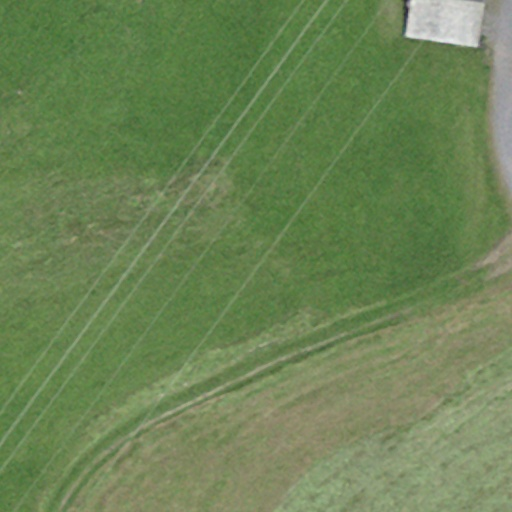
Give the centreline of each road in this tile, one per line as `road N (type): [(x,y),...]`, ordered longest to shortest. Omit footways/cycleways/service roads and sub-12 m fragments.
road 1 (track): [(511,254),(314,320),(178,381),(121,412),(70,454),(33,511)]
road 2 (track): [(511,144),(501,91),(511,0)]
